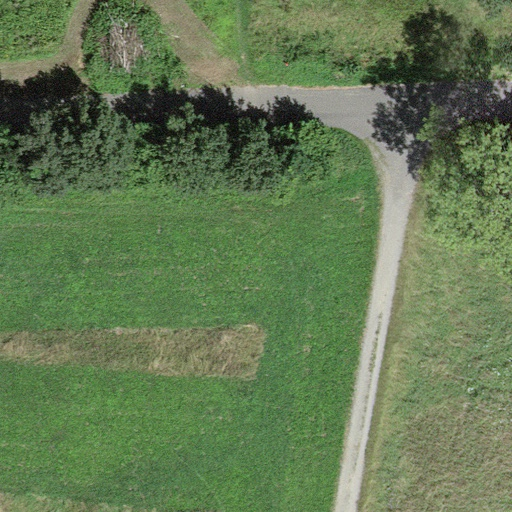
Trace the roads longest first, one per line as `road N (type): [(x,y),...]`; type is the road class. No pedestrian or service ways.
road 1 (tertiary): [(0,103),(511,103)]
road 2 (track): [(412,103),(348,511)]
